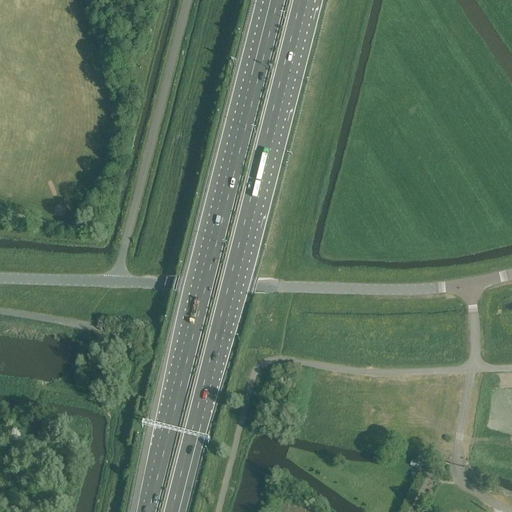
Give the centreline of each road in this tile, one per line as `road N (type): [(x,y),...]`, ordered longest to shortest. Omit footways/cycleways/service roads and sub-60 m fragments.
road 1 (motorway): [(174,511),(304,0)]
road 2 (motorway): [(278,0),(148,511)]
road 3 (tertiary): [(473,286),(405,291),(0,277)]
road 4 (unclassified): [(472,371),(458,476),(504,511)]
